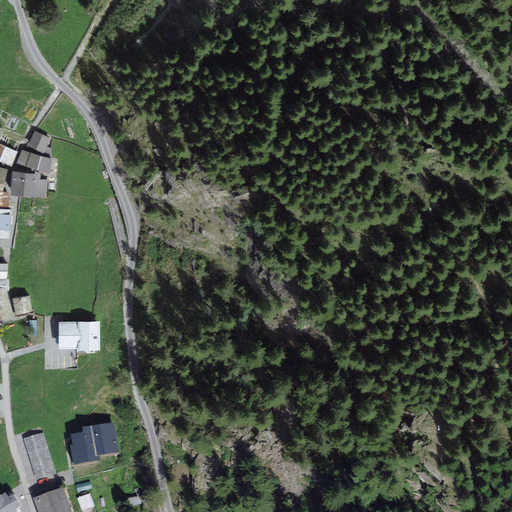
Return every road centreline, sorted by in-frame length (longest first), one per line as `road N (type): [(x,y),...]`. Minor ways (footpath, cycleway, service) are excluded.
road 1 (track): [(81,105),(130,218),(128,316),(170,511)]
road 2 (residential): [(33,511),(8,423),(5,362)]
road 3 (track): [(17,0),(39,60),(81,105)]
